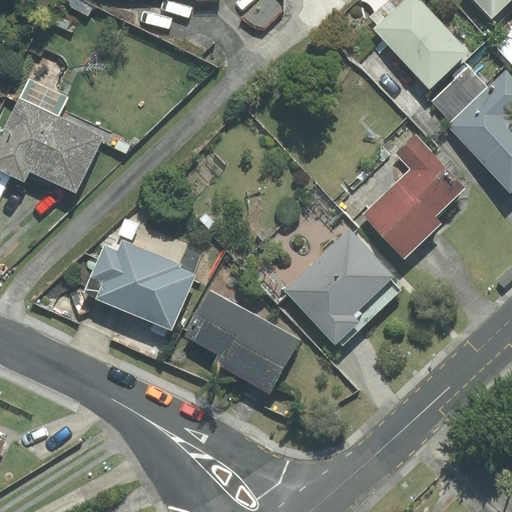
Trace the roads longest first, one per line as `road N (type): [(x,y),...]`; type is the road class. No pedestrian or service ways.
road 1 (unknown): [(342,0),(69,231),(0,306)]
road 2 (residential): [(511,330),(312,510)]
road 3 (residential): [(178,441),(0,337)]
road 4 (residential): [(178,441),(312,510)]
